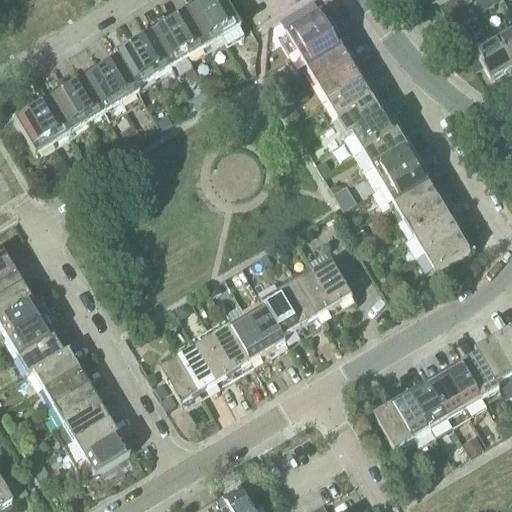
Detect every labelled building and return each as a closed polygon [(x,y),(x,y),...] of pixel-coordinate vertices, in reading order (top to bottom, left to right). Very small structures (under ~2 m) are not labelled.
[(214,0),(198,10),(220,46),(239,34),(218,0),(214,0)] [(433,0),(439,9),(447,22),(473,7),(468,0),(433,0)] [(483,0),(474,6),(481,17),(502,5),(499,0),(483,0)] [(474,6),(473,7),(447,22),(445,23),(452,34),(481,17),(474,6)] [(220,46),(198,10),(181,20),(202,56),(220,46)] [(298,56),(332,35),(322,17),(287,38),(298,56)] [(181,20),(164,30),(185,66),(202,56),(181,20)] [(185,66),(164,30),(147,40),(169,76),(185,66)] [(511,33),(496,43),(511,69),(511,33)] [(332,35),(298,56),(308,73),(343,52),(332,35)] [(147,40),(130,50),(151,86),(169,76),(147,40)] [(511,71),(511,69),(496,43),(474,56),(490,84),(511,71)] [(151,86),(130,50),(114,60),(116,65),(136,96),(151,86)] [(343,52),(308,73),(319,90),(353,70),(343,52)] [(116,65),(99,75),(121,111),(138,101),(135,96),(136,96),(116,65)] [(364,87),(353,70),(319,90),(329,108),(364,87)] [(121,111),(99,75),(82,85),(104,121),(121,111)] [(276,78),(265,85),(272,95),(283,89),(276,78)] [(104,121),(82,85),(65,95),(87,132),(104,121)] [(374,104),(364,87),(329,108),(339,125),(374,104)] [(87,132),(65,95),(47,106),(69,142),(87,132)] [(195,115),(211,105),(205,95),(189,105),(195,115)] [(374,104),(339,125),(350,142),(353,140),(385,122),(374,104)] [(69,142),(47,106),(30,116),(52,152),(69,142)] [(296,114),(287,120),(293,130),(303,124),(296,114)] [(52,152),(30,116),(12,127),(18,136),(34,163),(52,152)] [(166,119),(156,126),(161,135),(172,129),(166,119)] [(388,119),(385,122),(353,140),(364,158),(399,137),(388,119)] [(0,135),(5,144),(18,136),(12,127),(0,133),(0,135)] [(141,147),(131,130),(119,137),(129,154),(141,147)] [(399,137),(364,158),(374,175),(409,154),(399,137)] [(409,154),(374,175),(384,192),(419,171),(409,154)] [(97,173),(108,167),(103,159),(93,166),(97,173)] [(325,166),(316,171),(322,182),(331,176),(325,166)] [(430,188),(419,171),(384,192),(395,209),(430,188)] [(440,205),(430,188),(395,209),(405,226),(440,205)] [(450,222),(440,205),(405,226),(415,243),(450,222)] [(460,239),(450,222),(415,243),(425,260),(460,239)] [(360,243),(366,239),(361,231),(355,234),(360,243)] [(460,239),(425,260),(436,278),(471,257),(460,239)] [(0,279),(10,273),(0,255),(0,279)] [(349,257),(332,267),(314,278),(336,314),(354,304),(346,292),(364,281),(349,257)] [(264,271),(271,267),(266,259),(260,263),(264,271)] [(459,266),(445,274),(450,283),(464,274),(459,266)] [(10,273),(0,279),(0,302),(21,291),(21,290),(10,273)] [(314,278),(297,288),(319,325),(336,314),(314,278)] [(297,288),(279,299),(301,335),(319,325),(297,288)] [(213,302),(223,296),(218,289),(208,294),(213,302)] [(0,326),(31,308),(31,307),(21,291),(0,302),(0,326)] [(301,335),(279,299),(263,308),(266,314),(285,344),(301,335)] [(31,308),(0,326),(0,349),(6,346),(41,325),(41,324),(31,308)] [(191,318),(185,308),(175,314),(181,324),(191,318)] [(285,344),(266,314),(249,324),(270,359),(288,349),(285,344)] [(249,324),(231,335),(252,370),(270,359),(249,324)] [(41,325),(6,346),(16,363),(51,342),(41,325)] [(231,335),(214,345),(235,380),(252,370),(231,335)] [(511,338),(511,336),(494,346),(511,376),(511,338)] [(51,342),(16,363),(26,381),(31,378),(62,359),(51,342)] [(235,380),(214,345),(197,355),(218,390),(235,380)] [(511,382),(511,376),(494,346),(477,356),(480,361),(498,391),(511,382)] [(218,390),(197,355),(180,365),(201,400),(218,390)] [(62,359),(31,378),(41,396),(76,374),(66,357),(62,359)] [(498,391),(480,361),(462,371),(483,406),(500,395),(498,391)] [(201,400),(180,365),(163,375),(184,410),(201,400)] [(483,406),(462,371),(445,381),(466,416),(483,406)] [(76,374),(41,396),(51,413),(87,392),(76,374)] [(445,381),(428,392),(448,426),(466,416),(445,381)] [(97,409),(87,392),(51,413),(62,430),(97,409)] [(448,426),(428,392),(411,402),(432,436),(448,426)] [(170,400),(161,406),(167,416),(176,410),(170,400)] [(411,402),(394,412),(414,447),(432,436),(411,402)] [(107,426),(97,409),(62,430),(72,447),(107,426)] [(414,447),(394,412),(376,423),(397,457),(414,447)] [(511,426),(504,425),(496,430),(504,442),(511,436),(511,426)] [(117,443),(107,426),(72,447),(82,464),(117,443)] [(471,463),(484,455),(476,441),(463,449),(471,463)] [(117,443),(82,464),(75,469),(94,501),(111,491),(102,477),(128,461),(117,443)] [(31,474),(40,489),(50,483),(41,468),(31,474)] [(138,469),(133,472),(129,474),(133,481),(142,476),(138,469)] [(0,489),(0,511),(3,511),(11,508),(0,489)] [(239,498),(220,509),(221,511),(259,511),(260,511),(249,492),(239,498)]
